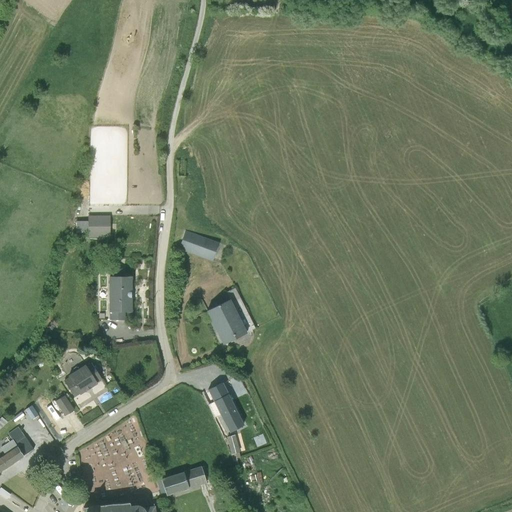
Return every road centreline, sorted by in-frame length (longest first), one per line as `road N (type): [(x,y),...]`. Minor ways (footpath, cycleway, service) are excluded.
road 1 (residential): [(35,511),(68,449),(168,376),(160,289),(169,207)]
road 2 (unclassified): [(169,207),(172,122),(203,0)]
